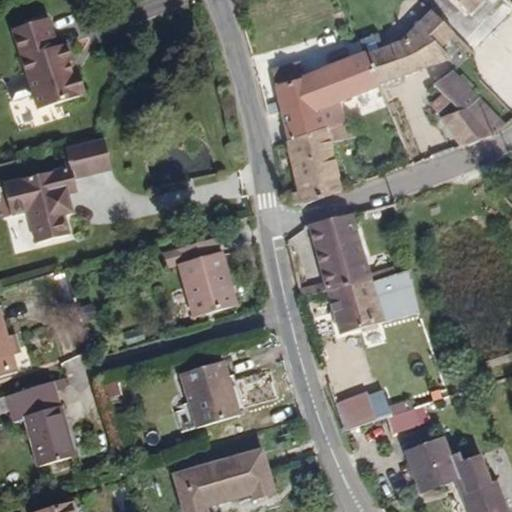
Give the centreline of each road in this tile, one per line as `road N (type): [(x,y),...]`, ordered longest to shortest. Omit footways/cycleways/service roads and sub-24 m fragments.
road 1 (tertiary): [(274,222),(304,376),(357,511)]
road 2 (tertiary): [(274,222),(511,154)]
road 3 (unknown): [(294,325),(67,377)]
road 4 (tertiary): [(226,0),(246,53),(274,222)]
